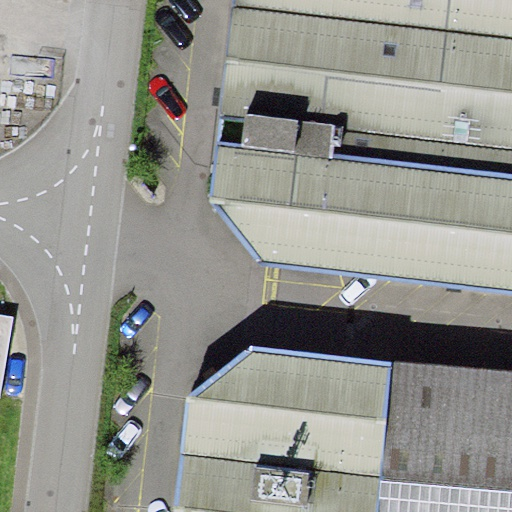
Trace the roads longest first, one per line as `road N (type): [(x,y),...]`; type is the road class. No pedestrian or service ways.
road 1 (residential): [(48,511),(82,234)]
road 2 (residential): [(82,234),(111,0)]
